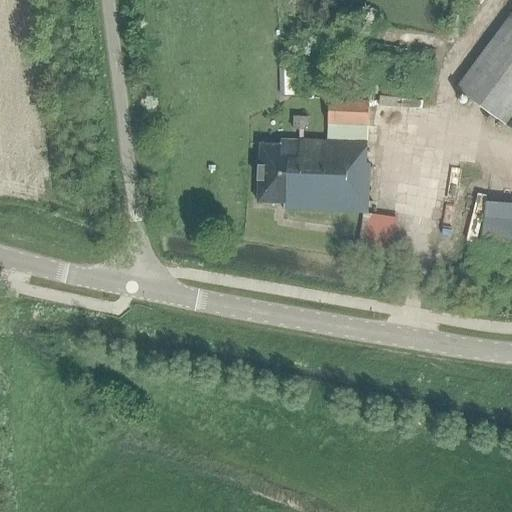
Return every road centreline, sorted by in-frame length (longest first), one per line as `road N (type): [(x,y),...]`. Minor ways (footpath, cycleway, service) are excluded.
road 1 (tertiary): [(511,351),(133,285)]
road 2 (unclassified): [(133,285),(137,247),(106,0)]
road 3 (tertiary): [(133,285),(0,254)]
